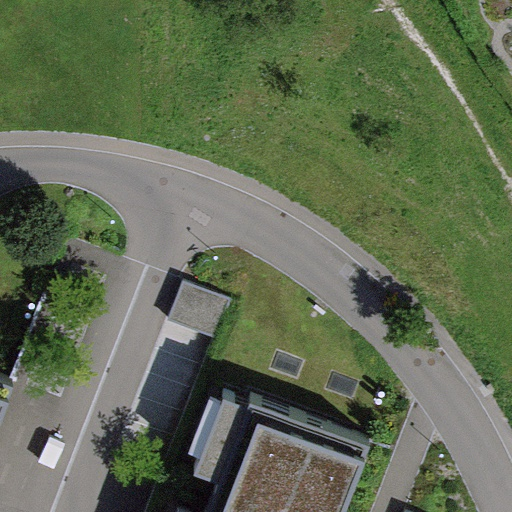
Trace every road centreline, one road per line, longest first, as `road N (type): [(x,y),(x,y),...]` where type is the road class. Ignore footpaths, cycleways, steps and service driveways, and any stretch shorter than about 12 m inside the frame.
road 1 (residential): [(191,193),(287,240),(390,324),(462,418),(510,511)]
road 2 (residential): [(191,193),(71,511)]
road 3 (track): [(511,186),(465,100),(384,0)]
road 4 (residential): [(0,169),(80,164),(191,193)]
